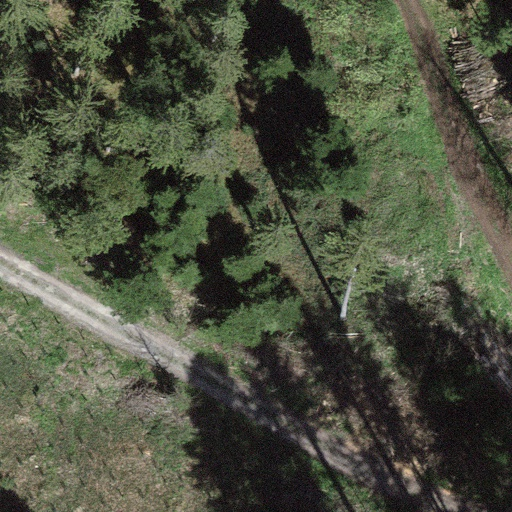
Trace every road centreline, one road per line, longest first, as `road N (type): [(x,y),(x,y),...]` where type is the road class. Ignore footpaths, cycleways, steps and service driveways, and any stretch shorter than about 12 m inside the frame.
road 1 (track): [(0,258),(452,511)]
road 2 (track): [(402,0),(511,238)]
